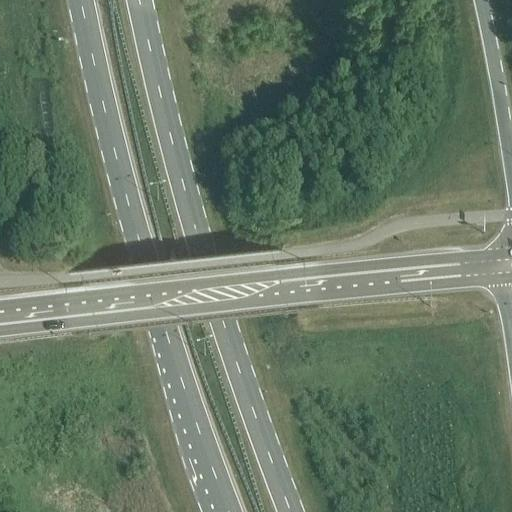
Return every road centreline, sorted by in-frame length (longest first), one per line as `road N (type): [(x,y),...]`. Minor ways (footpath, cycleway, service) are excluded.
road 1 (primary): [(292,511),(192,232),(137,0)]
road 2 (primary): [(79,0),(135,239),(226,511)]
road 3 (primary): [(0,318),(488,267)]
road 4 (primary): [(511,168),(479,0)]
